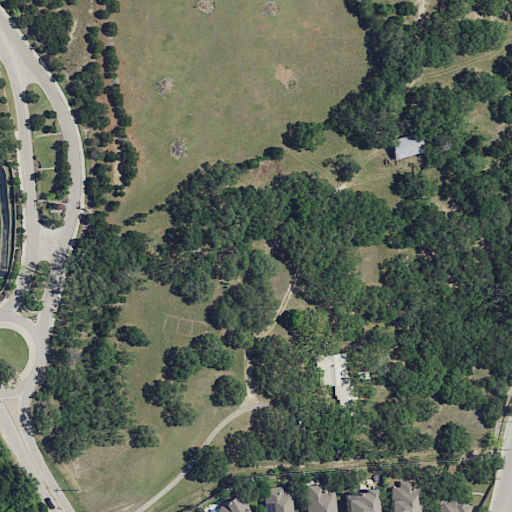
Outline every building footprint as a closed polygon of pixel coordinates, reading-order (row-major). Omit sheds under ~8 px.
[(416,132),(388,140),(394,159),(422,151),(416,132)] [(354,380),(346,381),(344,353),(314,355),(317,387),(334,385),(336,411),(357,409),(354,380)] [(420,511),(421,489),(410,489),(410,481),(397,480),(397,486),(390,486),(389,511),(420,511)] [(334,511),(333,487),(320,488),(319,484),(303,485),(305,511),(334,511)] [(263,511),(291,511),(290,491),(281,492),(281,487),(262,487),(263,511)] [(375,511),(375,490),(346,491),(345,511),(375,511)] [(218,511),(248,511),(239,494),(216,507),(218,511)] [(466,511),(468,505),(448,499),(446,505),(438,502),(435,511),(466,511)]
